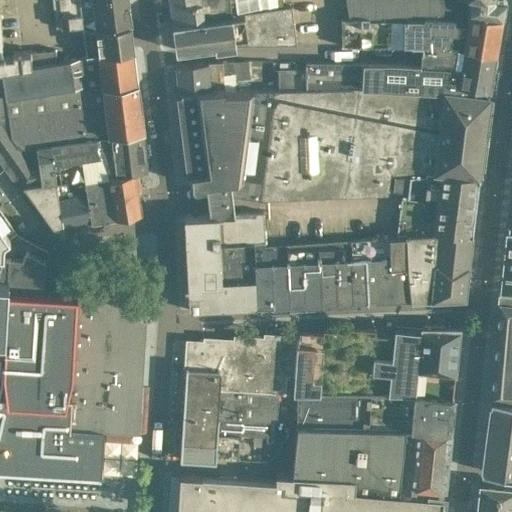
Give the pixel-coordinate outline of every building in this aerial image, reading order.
[(0,0),(0,70),(3,70),(32,64),(31,50),(31,49),(13,50),(13,54),(4,55),(1,9),(0,8),(0,0)] [(85,39),(86,53),(133,47),(134,46),(133,34),(132,22),(129,0),(52,0),(56,26),(72,24),(72,30),(83,29),(85,39)] [(169,0),(176,49),(215,43),(216,46),(237,44),(297,43),(292,5),(232,13),(230,0),(169,0)] [(346,0),(349,16),(458,17),(458,14),(469,15),(469,11),(502,17),(503,16),(506,0),(346,0)] [(420,49),(420,50),(458,49),(459,46),(496,52),(502,17),(469,11),(469,15),(458,14),(458,17),(349,16),(342,16),(341,44),(423,44),(423,49),(420,49)] [(139,81),(134,46),(133,47),(86,53),(86,55),(91,96),(96,137),(142,130),(145,129),(139,81)] [(420,60),(405,60),(420,61),(420,62),(462,65),(462,63),(494,69),(496,52),(459,46),(458,49),(420,50),(420,60)] [(32,64),(56,60),(56,48),(31,50),(32,64)] [(0,116),(17,104),(91,96),(86,55),(56,60),(32,64),(3,70),(0,70),(0,116)] [(225,89),(237,89),(236,79),(250,77),(248,59),(234,60),(234,59),(223,60),(176,63),(178,90),(182,90),(225,87),(225,89)] [(305,69),(297,69),(298,88),(353,86),(444,90),(444,89),(445,89),(457,90),(458,83),(488,88),(490,88),(494,69),(462,63),(462,65),(420,62),(420,61),(405,60),(401,60),(401,61),(305,62),(305,69)] [(279,88),(298,88),(297,69),(297,67),(278,67),(279,88)] [(353,86),(298,88),(279,88),(283,196),(388,194),(391,173),(424,169),(424,167),(436,166),(442,167),(479,174),(480,170),(479,170),(482,148),(487,112),(488,98),(489,98),(490,94),(487,94),(488,88),(458,83),(457,90),(445,89),(444,89),(444,90),(353,86)] [(235,212),(233,194),(259,197),(279,197),(283,196),(279,88),(278,88),(237,89),(225,89),(225,87),(182,90),(182,92),(183,92),(191,172),(190,172),(191,184),(193,184),(197,183),(206,182),(209,213),(185,214),(187,262),(189,309),(258,306),(255,258),(254,244),(265,244),(264,230),(263,210),(235,212)] [(66,141),(96,137),(91,96),(17,104),(0,116),(0,150),(24,184),(42,181),(37,146),(66,141)] [(142,130),(96,137),(96,144),(95,145),(107,175),(139,171),(147,170),(142,130)] [(83,177),(92,220),(93,220),(142,211),(138,190),(141,189),(139,171),(107,175),(95,145),(96,144),(96,137),(66,141),(72,180),(83,177)] [(72,180),(66,141),(37,146),(42,181),(24,184),(21,184),(52,228),(64,225),(62,215),(55,184),(72,180)] [(393,189),(407,191),(407,197),(401,196),(396,234),(404,233),(404,231),(435,229),(435,228),(447,229),(472,231),(473,229),(471,229),(474,202),(476,202),(476,198),(474,198),(476,181),(479,181),(479,174),(442,167),(436,166),(424,167),(424,169),(425,174),(410,175),(395,177),(393,189)] [(64,225),(92,220),(83,177),(72,180),(55,184),(62,215),(64,225)] [(11,254),(12,238),(12,234),(0,216),(0,253),(9,254),(11,254)] [(410,298),(465,295),(472,232),(472,231),(447,229),(435,228),(435,229),(404,231),(404,233),(406,233),(410,298)] [(396,234),(387,235),(390,299),(410,298),(406,233),(404,233),(396,234)] [(370,300),(390,299),(387,235),(351,237),(352,257),(367,257),(370,300)] [(254,244),(255,258),(258,306),(370,300),(367,257),(352,257),(351,237),(265,244),(254,244)] [(11,254),(8,287),(44,289),(46,256),(45,256),(45,254),(29,245),(28,246),(12,238),(11,254)] [(511,251),(505,250),(500,299),(511,299),(511,251)] [(70,427),(72,382),(76,336),(78,293),(78,291),(67,291),(67,287),(63,285),(60,290),(44,289),(8,287),(9,254),(0,253),(0,463),(99,470),(99,472),(101,472),(103,429),(70,427)] [(71,270),(63,285),(67,287),(67,291),(78,291),(78,293),(76,336),(134,339),(133,337),(135,315),(134,313),(134,310),(131,305),(129,302),(126,300),(122,297),(71,270)] [(511,299),(500,299),(495,346),(511,345),(511,299)] [(395,327),(395,333),(393,355),(416,356),(429,358),(431,322),(424,322),(424,324),(422,325),(421,328),(395,327)] [(431,322),(429,358),(457,361),(461,325),(444,325),(444,323),(431,322)] [(349,330),(349,333),(347,358),(391,362),(393,355),(395,333),(377,332),(377,331),(375,330),(375,332),(349,330)] [(296,333),(296,337),(295,362),(320,364),(320,360),(346,362),(346,358),(347,358),(349,333),(323,331),(323,335),(296,333)] [(265,338),(237,337),(237,340),(235,369),(222,368),(221,381),(230,381),(229,389),(234,389),(232,418),(241,418),(261,420),(267,335),(266,335),(265,338)] [(279,392),(286,392),(285,388),(294,389),(295,362),(296,337),(267,335),(261,420),(266,420),(277,420),(279,392)] [(134,339),(76,336),(72,382),(141,385),(141,382),(135,382),(137,357),(137,353),(136,349),(135,345),(134,341),(134,339)] [(188,366),(222,368),(235,369),(237,340),(237,337),(236,337),(235,340),(205,338),(205,342),(189,341),(188,366)] [(511,345),(495,346),(491,397),(491,398),(511,397),(511,345)] [(355,392),(355,390),(388,391),(404,391),(404,393),(413,391),(453,396),(457,361),(429,358),(416,356),(393,355),(391,362),(347,358),(346,358),(346,362),(320,360),(320,364),(295,362),(294,389),(294,391),(355,392)] [(221,381),(222,368),(188,366),(185,414),(232,418),(234,389),(229,389),(230,381),(221,381)] [(141,385),(72,382),(70,427),(103,429),(139,432),(139,423),(141,385)] [(388,391),(355,390),(355,392),(355,396),(297,395),(297,422),(313,422),(326,423),(358,424),(382,424),(400,425),(451,430),(454,396),(453,396),(413,391),(404,393),(404,391),(388,391)] [(511,397),(491,398),(481,469),(511,472),(511,397)] [(239,459),(240,434),(265,435),(266,420),(261,420),(241,418),(232,418),(185,414),(184,440),(185,440),(185,447),(182,447),(182,455),(239,459)] [(297,423),(295,442),(448,458),(451,430),(400,425),(382,424),(358,424),(326,423),(313,422),(313,424),(297,423)] [(448,458),(295,442),(292,471),(291,471),(291,472),(291,474),(324,475),(324,473),(356,475),(355,481),(355,488),(444,495),(445,486),(448,458)] [(180,471),(177,511),(257,511),(260,477),(180,471)] [(257,511),(441,511),(444,495),(355,488),(355,481),(356,475),(324,473),(324,475),(291,474),(291,472),(276,471),(276,473),(276,478),(260,477),(257,511)] [(511,511),(511,484),(480,481),(477,511),(487,511),(511,511)]
